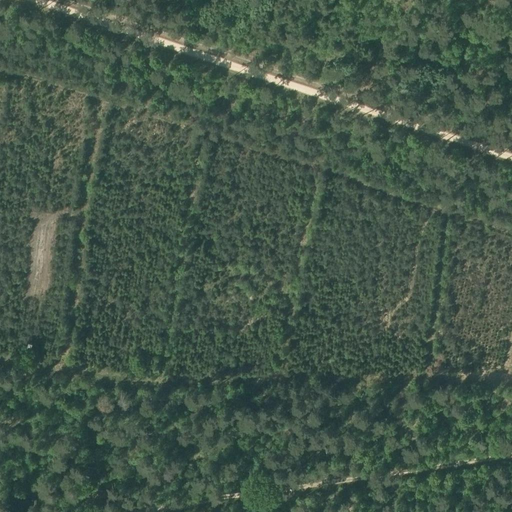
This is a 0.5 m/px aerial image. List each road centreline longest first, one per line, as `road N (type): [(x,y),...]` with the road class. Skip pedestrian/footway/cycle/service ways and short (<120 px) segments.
road 1 (track): [(511,230),(0,66)]
road 2 (track): [(511,150),(53,0)]
road 3 (track): [(511,451),(97,511)]
